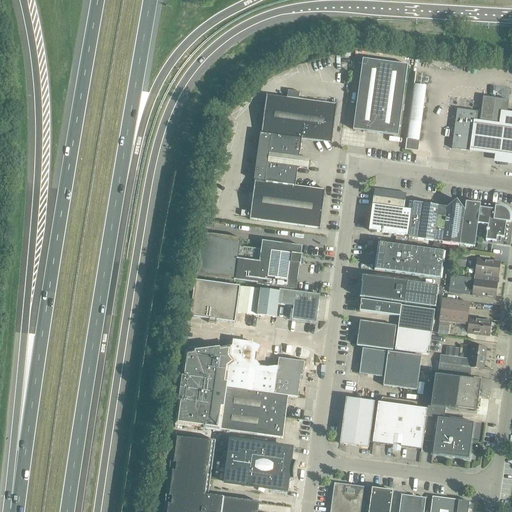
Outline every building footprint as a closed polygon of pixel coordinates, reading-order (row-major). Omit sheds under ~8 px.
[(353,130),(398,136),(408,66),(363,59),(353,130)] [(255,181),(250,220),(320,230),(322,214),(323,205),(325,191),(295,186),(298,170),(302,167),(307,168),(308,161),(303,160),(300,156),(302,139),(332,143),(333,136),(334,129),(335,119),(337,104),(267,95),(261,134),(260,134),(254,181),(255,181)] [(506,124),(509,101),(508,101),(508,100),(486,97),(483,97),(483,98),(483,101),(481,117),(480,117),(480,120),(480,121),(481,121),(505,124),(506,124)] [(478,112),(458,109),(457,109),(457,110),(453,136),(452,149),(472,152),(473,152),(473,150),(472,150),(476,124),(477,124),(478,113),(478,112)] [(511,166),(511,115),(498,114),(496,126),(471,123),(467,153),(491,156),(490,164),(511,166)] [(406,149),(418,151),(420,139),(419,139),(407,137),(406,149)] [(375,189),(372,206),(404,210),(406,194),(375,189)] [(447,208),(439,207),(434,242),(460,245),(464,211),(460,210),(461,206),(457,201),(447,208)] [(506,222),(510,223),(510,220),(510,215),(508,211),(504,208),(500,207),(495,206),(495,210),(480,208),(481,204),(466,202),(465,211),(464,211),(460,245),(475,247),(478,224),(488,225),(487,229),(486,231),(487,231),(486,240),(496,242),(497,237),(504,238),(506,222)] [(439,207),(413,204),(409,237),(408,244),(416,245),(417,239),(434,242),(439,207)] [(412,211),(404,210),(372,206),(369,231),(396,235),(408,237),(412,211)] [(241,239),(202,233),(196,277),(235,282),(235,281),(257,284),(257,285),(296,291),(302,247),(263,242),(261,250),(240,247),(241,239)] [(396,235),(395,243),(407,245),(407,244),(408,244),(409,237),(408,237),(396,235)] [(375,271),(393,273),(414,276),(442,280),(446,253),(378,243),(375,271)] [(454,257),(453,263),(466,265),(467,258),(454,257)] [(478,260),(475,279),(485,280),(485,279),(499,281),(499,278),(498,278),(500,263),(478,260)] [(451,276),(449,293),(469,295),(471,279),(451,276)] [(363,277),(360,298),(436,308),(438,287),(363,277)] [(499,284),(499,281),(485,279),(485,280),(475,279),(473,296),(495,299),(497,284),(499,284)] [(209,320),(209,323),(216,324),(216,321),(235,324),(240,287),(195,281),(190,318),(209,320)] [(276,318),(278,305),(280,292),(241,287),(237,313),(276,318)] [(280,290),(280,292),(278,305),(294,307),(292,320),(316,323),(320,296),(280,290)] [(443,300),(438,334),(448,335),(449,323),(467,326),(469,304),(443,300)] [(395,351),(429,355),(435,311),(401,306),(361,301),(360,311),(400,317),(395,351)] [(468,333),(489,336),(491,321),(470,319),(468,333)] [(357,346),(393,351),(396,326),(360,322),(357,346)] [(283,439),(289,397),(298,398),(300,380),(297,380),(298,376),(303,376),(305,363),(279,359),(278,368),(275,367),(268,368),(260,367),(256,361),(257,354),(260,347),(253,344),(253,343),(233,341),(232,347),(185,353),(175,426),(221,432),(221,430),(283,439)] [(468,367),(471,368),(483,369),(486,348),(471,346),(469,360),(468,367)] [(446,355),(458,356),(458,349),(447,348),(446,355)] [(422,357),(363,349),(361,363),(420,371),(422,357)] [(471,368),(468,367),(469,360),(441,356),(439,372),(470,376),(471,368)] [(384,378),(386,367),(361,363),(359,374),(384,378)] [(420,371),(386,367),(384,378),(383,386),(417,391),(420,371)] [(481,381),(435,375),(431,405),(431,407),(445,409),(451,410),(455,411),(456,408),(477,411),(481,381)] [(375,402),(346,398),(340,444),(369,448),(375,402)] [(424,435),(426,417),(427,410),(378,403),(373,443),(393,446),(394,444),(401,445),(401,447),(422,450),(424,435)] [(426,417),(424,435),(435,437),(438,419),(444,419),(445,409),(431,407),(427,407),(427,410),(426,417)] [(435,437),(433,454),(469,459),(474,423),(444,419),(438,419),(435,437)] [(174,436),(163,511),(257,511),(258,503),(224,498),(214,497),(209,496),(216,441),(174,436)] [(223,481),(289,490),(290,481),(294,480),(294,477),(294,473),(294,469),(295,465),(297,463),(293,461),(294,452),(229,443),(223,481)] [(360,511),(364,488),(334,484),(330,511),(360,511)] [(390,511),(393,492),(372,489),(368,511),(390,511)] [(399,511),(424,511),(424,509),(423,509),(423,500),(416,499),(416,497),(416,496),(415,495),(413,495),(412,496),(411,497),(406,496),(401,495),(399,511)] [(430,511),(467,511),(469,502),(432,497),(430,511)]
